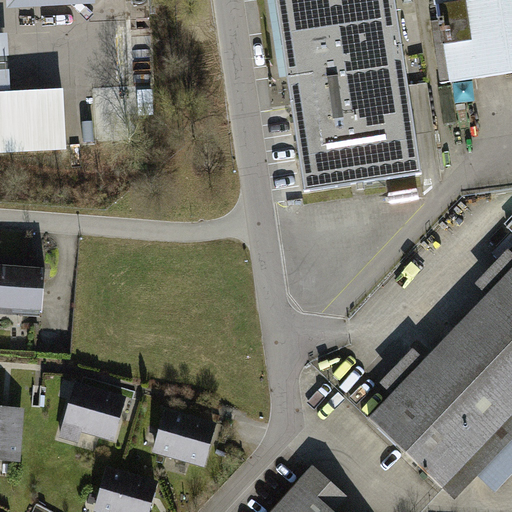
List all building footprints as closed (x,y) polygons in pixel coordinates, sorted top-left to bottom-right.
[(7,0),(8,10),(97,5),(96,0),(7,0)] [(395,0),(276,0),(306,192),(422,174),(395,0)] [(432,21),(441,84),(511,72),(511,0),(439,0),(441,7),(437,7),(439,20),(432,21)] [(0,34),(0,93),(12,93),(9,34),(0,34)] [(58,95),(0,98),(0,150),(61,147),(58,95)] [(488,296),(511,270),(511,252),(509,250),(476,284),(488,296)] [(0,303),(44,306),(46,269),(0,266),(0,303)] [(370,419),(443,489),(511,417),(511,270),(488,296),(426,360),(393,395),(370,419)] [(381,383),(393,395),(426,360),(414,349),(381,383)] [(124,401),(76,387),(66,423),(114,437),(124,401)] [(21,410),(0,408),(0,458),(17,460),(21,410)] [(215,427),(167,413),(156,449),(204,463),(215,427)] [(511,441),(511,417),(443,489),(455,500),(511,441)] [(277,511),(332,511),(331,511),(318,499),(331,484),(315,470),(277,511)] [(148,511),(156,485),(108,472),(98,508),(112,511),(148,511)] [(344,496),(331,484),(318,499),(331,511),(344,496)]
